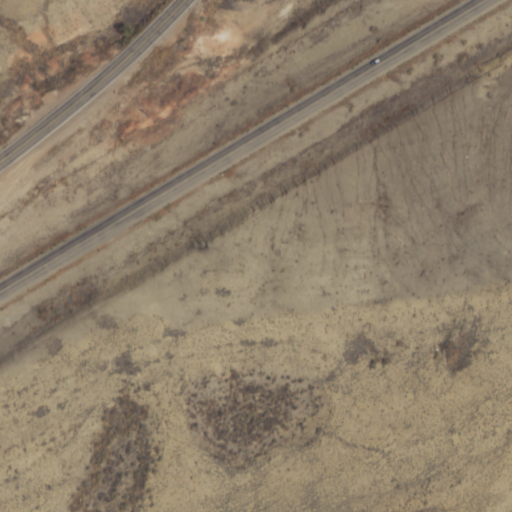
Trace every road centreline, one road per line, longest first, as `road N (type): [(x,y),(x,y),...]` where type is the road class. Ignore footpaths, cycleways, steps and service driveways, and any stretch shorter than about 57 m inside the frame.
road 1 (primary): [(0,289),(481,0)]
road 2 (secondary): [(182,0),(108,75),(0,160)]
